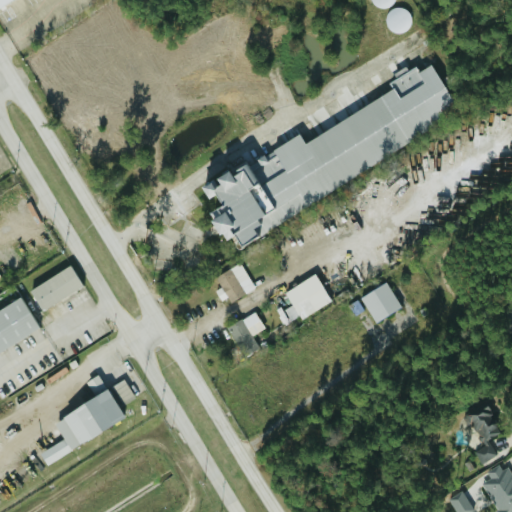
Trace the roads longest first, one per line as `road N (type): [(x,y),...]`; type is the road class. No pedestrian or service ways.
road 1 (secondary): [(279,511),(0,55)]
road 2 (secondary): [(0,128),(183,426)]
